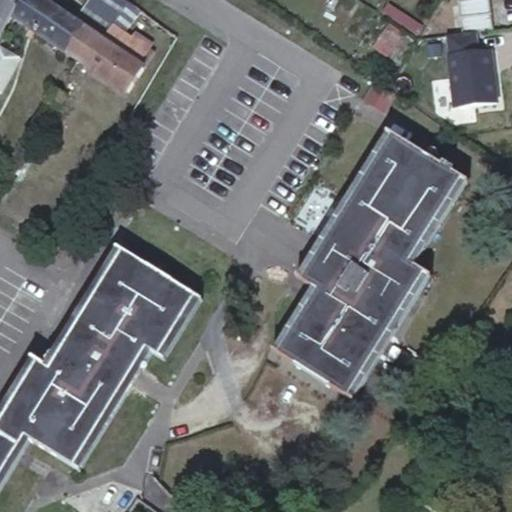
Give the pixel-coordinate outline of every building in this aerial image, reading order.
[(25,0),(21,7),(14,20),(60,53),(64,56),(83,29),(42,0),(25,0)] [(121,21),(127,12),(132,4),(127,1),(125,0),(106,0),(102,6),(121,21)] [(485,0),(457,4),(461,37),(479,34),(492,32),(488,0),(485,0)] [(132,4),(127,12),(134,16),(139,10),(132,4)] [(390,28),(376,48),(400,64),(413,44),(390,28)] [(104,84),(125,99),(145,72),(140,69),(134,65),(122,56),(105,44),(90,34),(83,29),(64,56),(76,64),(104,84)] [(165,40),(173,45),(178,37),(173,34),(170,32),(165,40)] [(113,33),(105,44),(122,56),(134,65),(142,54),(131,46),(113,33)] [(476,36),(449,39),(451,59),(449,59),(455,109),(497,104),(491,54),(478,55),(476,36)] [(131,46),(142,54),(134,65),(140,69),(153,51),(136,39),(131,46)] [(0,89),(15,62),(0,52),(0,89)] [(379,85),(367,103),(386,116),(398,99),(379,85)] [(44,101),(57,109),(66,96),(62,93),(52,88),(44,101)] [(461,182),(395,139),(343,220),(330,240),(304,281),(319,291),(279,355),(347,398),(424,276),(409,267),(461,182)] [(0,480),(23,445),(69,474),(143,358),(155,365),(193,303),(117,256),(94,294),(41,379),(30,372),(0,420),(0,480)] [(425,365),(404,351),(393,367),(415,381),(425,365)] [(424,481),(412,504),(428,511),(458,511),(465,500),(424,481)]
